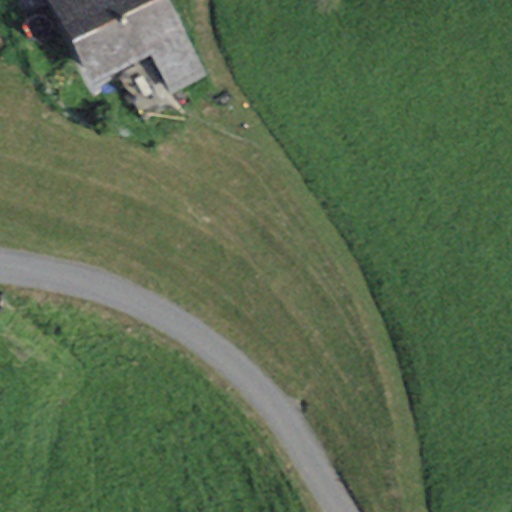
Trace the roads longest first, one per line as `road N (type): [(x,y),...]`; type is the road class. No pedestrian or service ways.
road 1 (track): [(203,0),(205,35),(224,79),(342,250),(392,376),(419,511)]
road 2 (unclassified): [(342,511),(292,430),(217,351),(115,295),(0,268)]
